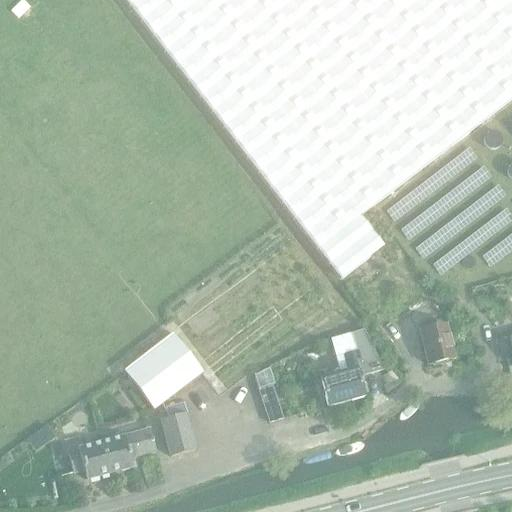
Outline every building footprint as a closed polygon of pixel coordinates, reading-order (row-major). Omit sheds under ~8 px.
[(22,0),(11,12),(18,19),(29,8),(22,0)] [(511,0),(127,0),(341,277),(377,249),(356,220),(511,99),(511,0)] [(441,362),(452,360),(444,327),(420,333),(428,366),(430,365),(433,368),(441,366),(441,362)] [(327,408),(364,398),(358,377),(383,371),(363,331),(331,341),(340,373),(319,379),(327,408)] [(154,411),(201,375),(171,339),(125,373),(154,411)] [(269,369),(254,376),(258,390),(272,386),(274,385),(269,369)] [(272,386),(258,390),(269,425),(283,421),(272,386)] [(184,403),(165,408),(168,419),(185,415),(187,414),(184,403)] [(171,457),(194,451),(185,415),(168,419),(161,421),(171,457)] [(28,438),(36,450),(57,437),(48,424),(28,438)] [(149,431),(101,444),(109,474),(132,467),(130,459),(154,453),(149,431)] [(86,480),(109,474),(101,444),(80,449),(77,440),(64,443),(72,474),(84,471),(86,480)] [(41,482),(41,481),(39,475),(35,469),(30,465),(24,464),(18,465),(15,467),(12,470),(9,475),(8,482),(9,488),(13,493),(18,497),(25,498),(30,497),(36,493),(39,487),(41,482)]
